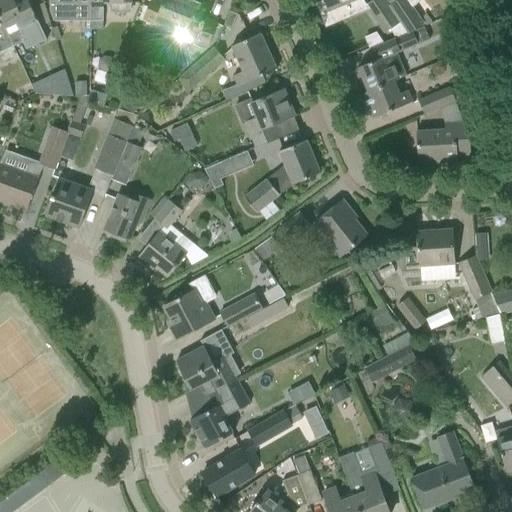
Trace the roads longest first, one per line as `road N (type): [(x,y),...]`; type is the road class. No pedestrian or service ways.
road 1 (unclassified): [(0,239),(82,271),(125,309),(160,487),(178,511)]
road 2 (residential): [(511,180),(487,191),(404,196),(376,189),(350,163),(282,0)]
